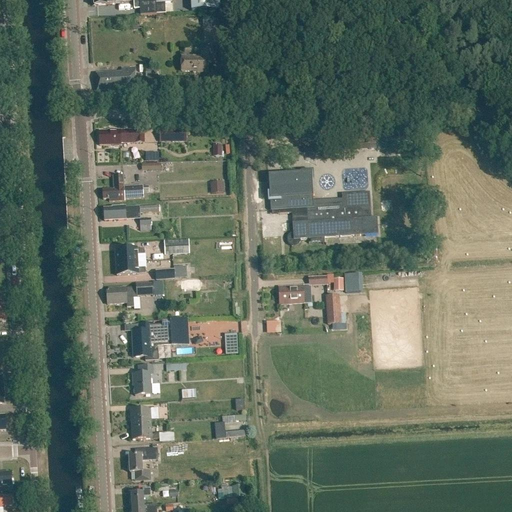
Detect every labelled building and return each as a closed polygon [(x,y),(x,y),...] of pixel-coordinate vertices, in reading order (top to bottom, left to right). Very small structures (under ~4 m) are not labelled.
[(93,0),(94,7),(106,7),(106,5),(115,5),(115,3),(122,3),(122,2),(134,2),(134,10),(140,10),(140,16),(166,15),(164,0),(93,0)] [(190,0),(191,12),(220,11),(219,0),(190,0)] [(218,16),(202,18),(203,27),(219,26),(218,16)] [(197,73),(197,74),(207,74),(207,64),(215,64),(215,51),(201,51),(201,58),(181,57),(181,72),(197,73)] [(96,75),(97,92),(108,91),(109,93),(120,92),(120,94),(136,93),(135,69),(121,69),(121,73),(96,75)] [(146,90),(167,89),(167,77),(145,78),(146,90)] [(159,130),(159,143),(187,143),(186,130),(159,130)] [(136,131),(108,131),(108,132),(99,132),(100,147),(120,146),(120,144),(144,144),(144,131),(136,131)] [(213,146),(213,158),(221,159),(221,146),(213,146)] [(157,158),(145,158),(145,166),(157,166),(157,158)] [(311,174),(268,176),(269,183),(269,194),(270,212),(278,211),(278,215),(292,214),(293,234),(291,234),(290,235),(289,235),(289,236),(288,236),(288,237),(287,238),(287,239),(287,240),(287,241),(287,242),(287,243),(287,244),(288,244),(288,245),(289,245),(289,246),(290,246),(290,247),(291,247),(292,247),(293,247),(294,247),(295,247),(296,247),(297,247),(297,246),(298,246),(298,245),(299,245),(299,244),(300,244),(300,243),(300,242),(300,241),(310,240),(311,243),(315,243),(317,243),(320,243),(324,244),(324,239),(378,236),(377,219),(371,219),(369,193),(342,195),(342,204),(313,206),(311,174)] [(113,178),(114,191),(102,191),(103,201),(109,200),(109,203),(125,202),(125,200),(143,199),(143,194),(149,194),(149,187),(142,188),(142,187),(124,188),(123,177),(113,178)] [(223,183),(215,183),(216,195),(224,194),(223,183)] [(140,217),(140,214),(159,213),(159,206),(139,208),(125,208),(112,208),(112,210),(104,210),(104,222),(126,221),(126,218),(140,217)] [(165,243),(165,256),(189,256),(189,242),(165,243)] [(137,249),(114,251),(115,265),(138,264),(138,256),(144,256),(144,250),(138,251),(137,249)] [(115,265),(116,278),(139,276),(139,275),(145,275),(145,269),(139,270),(138,264),(115,265)] [(156,281),(174,281),(173,272),(156,273),(156,281)] [(308,278),(308,287),(327,286),(326,278),(308,278)] [(334,280),(334,292),(343,292),(343,280),(334,280)] [(153,297),(163,296),(163,282),(152,283),(153,297)] [(191,282),(181,283),(182,292),(187,292),(187,289),(192,289),(191,282)] [(108,293),(106,294),(107,306),(126,305),(127,308),(134,308),(133,299),(137,299),(137,297),(152,296),(152,284),(136,285),(136,288),(108,290),(108,293)] [(303,287),(278,288),(279,306),(304,305),(303,287)] [(338,296),(325,297),(327,326),(340,325),(338,296)] [(139,332),(132,332),(133,359),(145,358),(145,362),(158,361),(157,353),(156,352),(156,350),(157,348),(171,347),(171,348),(189,347),(188,321),(161,322),(161,326),(153,327),(153,325),(138,325),(139,332)] [(134,383),(135,397),(151,396),(150,375),(153,375),(152,367),(138,367),(138,375),(132,375),(132,383),(134,383)] [(196,391),(182,392),(182,401),(196,400),(196,391)] [(151,421),(150,415),(158,414),(157,409),(130,411),(131,422),(151,421)] [(151,421),(131,422),(132,441),(159,440),(159,435),(151,436),(151,421)] [(129,457),(130,474),(134,474),(135,482),(150,481),(150,472),(142,473),(141,459),(157,458),(157,449),(135,451),(135,457),(129,457)] [(11,473),(0,473),(0,488),(12,487),(11,473)] [(149,490),(142,490),(143,494),(131,494),(131,511),(150,511),(151,508),(144,509),(143,497),(150,497),(149,490)] [(4,497),(0,496),(0,511),(3,511),(3,509),(5,509),(5,507),(13,507),(12,497),(5,498),(4,497)] [(252,511),(252,499),(240,499),(241,511),(252,511)]
